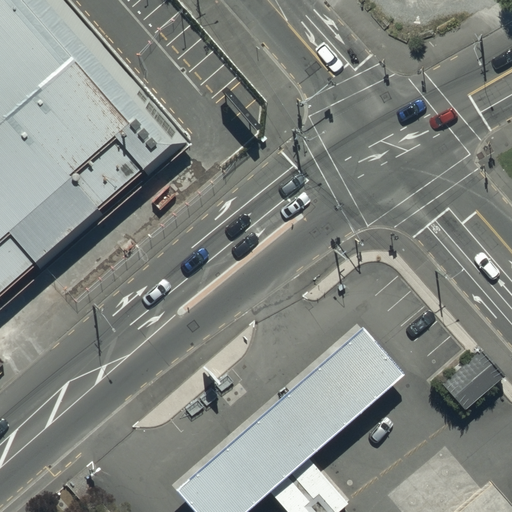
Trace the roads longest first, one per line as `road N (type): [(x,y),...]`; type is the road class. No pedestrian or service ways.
road 1 (primary): [(394,143),(0,461)]
road 2 (tertiary): [(267,0),(394,143)]
road 3 (secondary): [(394,143),(511,277)]
road 4 (primary): [(511,73),(394,143)]
